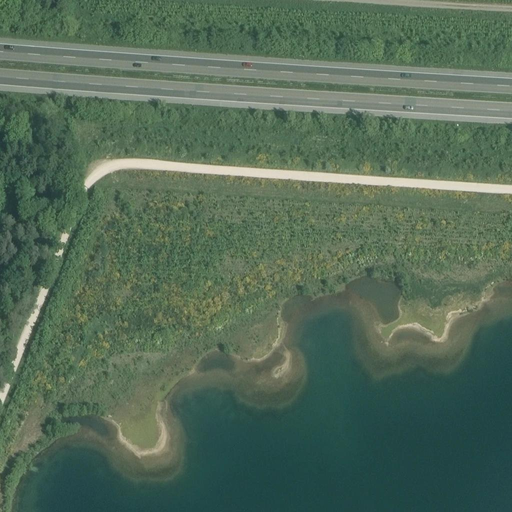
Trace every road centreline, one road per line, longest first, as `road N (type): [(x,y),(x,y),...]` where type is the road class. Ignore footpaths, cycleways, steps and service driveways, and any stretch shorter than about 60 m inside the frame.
road 1 (track): [(0,403),(95,175),(126,163),(511,190)]
road 2 (motorway): [(0,77),(511,112)]
road 3 (motorway): [(511,87),(0,52)]
road 4 (track): [(511,8),(367,0)]
